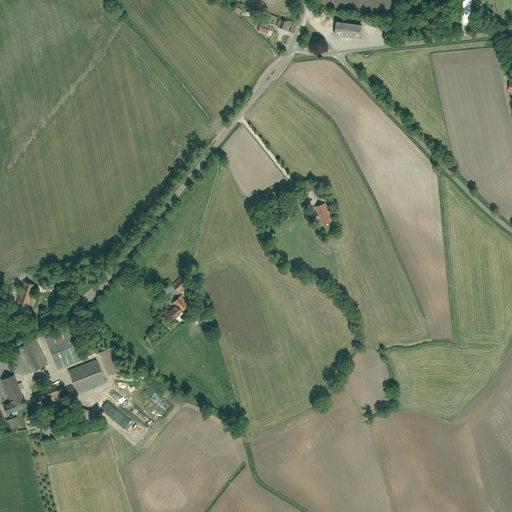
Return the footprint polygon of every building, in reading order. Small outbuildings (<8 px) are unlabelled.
[(289,22),(280,19),(278,26),(287,29),(289,22)] [(362,23),(336,19),(333,33),(360,37),(362,23)] [(262,22),(259,30),(268,34),(271,26),(270,25),(264,23),(262,22)] [(276,39),(272,44),(276,49),(281,44),(276,39)] [(310,178),(302,182),(307,192),(315,189),(310,178)] [(325,203),(315,206),(319,216),(320,215),(323,225),(331,222),(328,212),(329,212),(325,203)] [(184,275),(173,284),(180,291),(190,282),(184,275)] [(35,285),(26,282),(18,307),(27,310),(35,285)] [(191,306),(182,295),(174,303),(176,305),(183,313),(191,306)] [(176,305),(164,316),(172,324),(183,313),(176,305)] [(71,328),(47,338),(59,367),(83,358),(71,328)] [(49,363),(36,339),(19,348),(31,372),(49,363)] [(123,369),(114,347),(101,352),(110,374),(123,369)] [(97,359),(70,369),(79,393),(106,383),(97,359)] [(19,383),(15,374),(3,379),(11,402),(5,404),(9,413),(29,406),(26,397),(24,398),(21,388),(25,387),(22,381),(19,383)] [(61,384),(36,394),(40,403),(65,394),(61,384)] [(17,416),(7,419),(10,428),(20,425),(17,416)]
